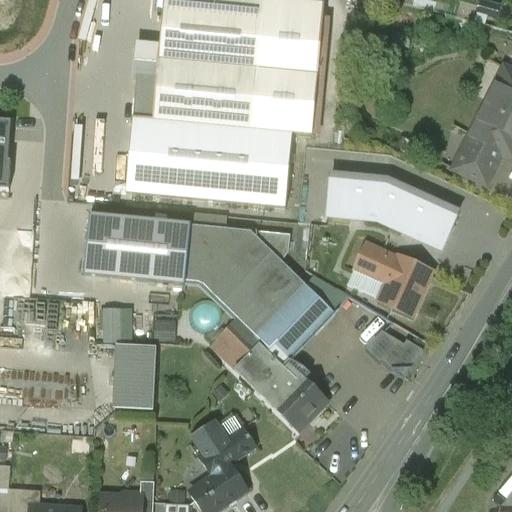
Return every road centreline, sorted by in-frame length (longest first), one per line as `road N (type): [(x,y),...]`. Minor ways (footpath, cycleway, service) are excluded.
road 1 (primary): [(405,462),(511,281)]
road 2 (residential): [(0,76),(51,79),(73,0)]
